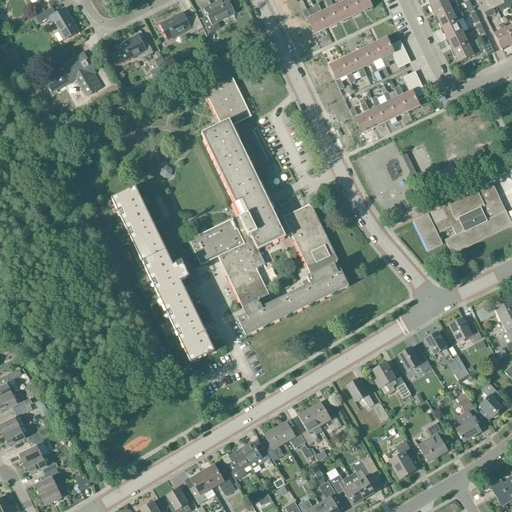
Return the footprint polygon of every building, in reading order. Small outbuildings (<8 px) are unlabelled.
[(215,4),(204,10),(207,17),(201,20),(208,35),(220,30),(216,24),(218,23),(219,24),(227,20),(226,18),(234,15),(226,0),(223,0),(219,2),(218,2),(215,3),(215,4)] [(335,25),(347,20),(339,4),(332,7),(328,0),(326,0),(324,1),(328,9),(335,25)] [(347,20),(358,14),(350,0),(347,0),(344,2),(343,0),(337,0),(339,4),(347,20)] [(350,0),(358,14),(372,8),(368,0),(367,0),(365,1),(364,0),(350,0)] [(430,9),(435,18),(452,10),(458,7),(456,2),(450,5),(447,0),(442,0),(429,7),(430,9)] [(468,11),(472,9),(468,1),(464,3),(468,11)] [(498,6),(501,11),(509,7),(507,3),(504,4),(498,6)] [(324,30),(335,25),(328,9),(321,13),(317,4),(313,6),(317,15),(324,30)] [(79,32),(65,9),(56,14),(52,8),(34,18),(38,25),(50,18),(63,41),(79,32)] [(485,17),(494,13),(492,9),(483,13),(485,17)] [(314,35),(324,30),(317,15),(310,18),(306,10),(301,12),(306,21),(307,21),(314,35)] [(452,10),(435,18),(440,29),(457,21),(463,18),(461,14),(455,17),(452,10)] [(473,23),(478,21),(473,12),(469,14),(473,23)] [(186,21),(182,14),(160,25),(168,41),(189,30),(192,35),(198,32),(191,18),(186,21)] [(440,29),(445,41),(463,32),(457,21),(440,29)] [(479,34),(483,32),(479,24),(475,26),(479,34)] [(500,31),(494,34),(502,51),(511,46),(511,42),(505,29),(503,24),(498,26),(500,31)] [(445,41),(451,52),(468,44),(463,32),(445,41)] [(118,53),(112,56),(117,66),(144,52),(147,57),(153,53),(147,40),(141,43),(138,36),(116,47),(118,53)] [(468,44),(451,52),(456,64),(484,51),(487,57),(494,54),(486,37),(481,39),(484,45),(479,48),(475,40),(468,44)] [(391,53),(388,47),(390,46),(386,38),(374,44),(382,59),(380,60),(384,68),(389,66),(385,58),(392,55),(391,53)] [(218,42),(211,45),(214,51),(221,48),(218,42)] [(388,47),(391,53),(402,47),(400,42),(390,46),(388,47)] [(374,63),(380,60),(382,59),(374,44),(363,50),(370,65),(369,65),(373,74),(377,71),(374,63)] [(402,47),(391,53),(392,55),(393,58),(405,52),(402,47)] [(363,69),(369,65),(370,65),(363,50),(351,55),(359,71),(357,71),(361,79),(366,77),(363,69)] [(405,52),(393,58),(396,63),(408,58),(405,52)] [(351,74),(357,71),(359,71),(351,55),(340,61),(347,76),(346,77),(350,84),(355,82),(351,74)] [(64,67),(44,79),(52,93),(50,89),(64,81),(66,85),(78,77),(85,89),(82,91),(86,97),(98,91),(87,72),(93,69),(92,69),(90,70),(88,67),(85,61),(82,63),(78,57),(63,65),(64,67)] [(19,58),(13,61),(16,66),(22,63),(19,58)] [(161,58),(155,61),(161,73),(167,71),(161,58)] [(410,63),(408,58),(396,63),(398,69),(410,63)] [(340,80),(346,77),(347,76),(340,61),(329,66),(336,80),(335,81),(339,90),(344,88),(340,80)] [(158,69),(151,72),(154,79),(161,77),(158,69)] [(406,84),(417,78),(415,73),(403,78),(406,84)] [(240,220),(233,223),(232,220),(189,241),(189,242),(180,246),(192,271),(218,257),(242,308),(242,309),(245,316),(237,320),(246,338),(349,288),(340,270),(337,272),(334,265),(337,264),(309,206),(292,214),(291,212),(283,216),(284,218),(283,218),(283,220),(278,222),(232,127),(251,117),(230,74),(202,88),(220,125),(201,135),(241,217),(239,218),(240,220)] [(415,99),(413,100),(411,95),(410,92),(404,96),(399,87),(397,82),(397,81),(396,78),(391,81),(399,98),(406,113),(419,107),(415,99)] [(406,84),(408,89),(420,84),(417,78),(406,84)] [(96,110),(122,95),(116,83),(89,99),(96,110)] [(408,89),(410,92),(411,95),(423,89),(420,84),(408,89)] [(413,100),(415,99),(425,94),(423,89),(411,95),(413,100)] [(383,95),(387,103),(395,119),(406,113),(399,98),(392,101),(388,93),(383,95)] [(387,103),(381,106),(377,98),(372,100),(376,108),(383,124),(395,119),(387,103)] [(361,106),(365,114),(372,129),(383,124),(376,108),(370,111),(366,103),(361,106)] [(354,109),(349,111),(354,121),(355,120),(362,134),(372,129),(365,114),(358,117),(354,109)] [(481,147),(454,160),(459,171),(486,158),(481,147)] [(415,186),(419,184),(404,153),(400,155),(415,186)] [(501,167),(492,172),(494,178),(503,173),(501,167)] [(427,215),(413,222),(428,253),(442,246),(437,235),(451,228),(455,236),(445,241),(452,256),(511,226),(511,225),(505,210),(505,211),(500,200),(492,184),(484,187),(484,188),(476,192),(442,208),(427,215)] [(196,279),(192,271),(180,246),(166,253),(135,188),(111,199),(190,364),(214,353),(203,328),(213,323),(206,307),(195,313),(181,282),(189,279),(190,282),(196,279)] [(326,197),(322,190),(304,199),(308,206),(326,197)] [(511,317),(511,303),(511,302),(491,312),(489,307),(476,313),(481,323),(497,315),(501,323),(511,317)] [(511,317),(501,323),(504,330),(500,332),(506,345),(511,342),(511,317)] [(463,319),(449,326),(457,342),(468,337),(471,343),(480,339),(474,326),(468,330),(463,319)] [(437,333),(425,341),(433,356),(441,352),(445,359),(450,356),(445,349),(446,348),(437,333)] [(484,343),(475,348),(477,353),(486,348),(484,343)] [(411,349),(398,356),(407,371),(413,368),(414,369),(418,367),(422,374),(430,369),(422,355),(416,358),(411,349)] [(498,360),(506,357),(503,349),(495,352),(498,360)] [(458,357),(452,361),(459,372),(465,369),(458,357)] [(2,366),(4,371),(19,364),(17,359),(2,366)] [(385,364),(373,372),(377,380),(374,382),(379,389),(385,385),(390,394),(395,391),(392,387),(396,384),(394,380),(395,380),(385,364)] [(23,369),(8,376),(10,382),(25,374),(23,369)] [(359,380),(346,387),(355,403),(362,398),(368,409),(374,405),(359,380)] [(9,388),(7,384),(0,387),(0,400),(16,393),(12,387),(9,388)] [(403,400),(411,395),(404,384),(396,389),(403,400)] [(480,406),(483,410),(480,413),(488,422),(492,418),(492,419),(502,409),(492,399),(497,394),(488,385),(482,392),(488,398),(480,406)] [(13,410),(14,413),(26,407),(30,405),(29,402),(31,402),(29,399),(21,403),(16,393),(0,400),(0,413),(11,408),(13,410)] [(419,394),(413,398),(417,406),(423,402),(419,394)] [(462,427),(456,430),(463,443),(480,433),(468,412),(474,409),(465,394),(456,399),(464,413),(457,418),(462,427)] [(40,400),(35,403),(37,408),(43,406),(45,405),(42,399),(40,400)] [(320,403),(309,410),(319,428),(325,424),(331,433),(341,427),(334,416),(329,418),(320,403)] [(388,418),(380,405),(375,408),(383,422),(388,418)] [(29,412),(26,407),(14,413),(16,418),(0,425),(0,431),(3,437),(17,430),(20,429),(26,426),(21,416),(29,412)] [(312,432),(319,428),(309,410),(297,416),(307,432),(301,435),(308,447),(318,441),(312,432)] [(286,423),(275,430),(284,444),(289,441),(294,450),(304,443),(298,433),(293,436),(286,423)] [(418,446),(428,464),(447,452),(439,439),(444,436),(437,423),(426,430),(431,439),(418,446)] [(26,426),(20,429),(3,437),(8,448),(26,439),(29,444),(41,438),(39,433),(31,437),(26,426)] [(275,430),(264,436),(272,449),(266,452),(272,462),(283,456),(278,448),(284,444),(275,430)] [(49,454),(41,438),(29,444),(31,449),(19,455),(24,465),(42,457),(46,455),(49,454)] [(400,480),(415,471),(408,460),(414,457),(405,442),(395,448),(399,455),(388,461),(400,480)] [(252,443),(241,450),(250,465),(256,461),(259,465),(269,459),(261,445),(255,448),(252,443)] [(241,450),(229,457),(232,462),(226,466),(235,481),(247,474),(243,469),(250,465),(241,450)] [(46,455),(42,457),(24,465),(29,476),(41,470),(44,475),(56,469),(54,464),(51,465),(46,455)] [(363,501),(374,494),(365,479),(376,473),(368,460),(353,469),(360,481),(354,485),(363,501)] [(202,473),(212,490),(218,486),(225,497),(235,490),(225,473),(220,476),(214,466),(202,473)] [(58,474),(56,469),(44,475),(46,480),(34,486),(39,497),(57,488),(52,478),(58,474)] [(202,473),(190,480),(196,490),(191,493),(199,506),(207,501),(204,494),(212,490),(202,473)] [(81,493),(90,488),(85,477),(76,481),(81,493)] [(354,485),(349,477),(342,481),(340,477),(330,482),(338,495),(343,492),(352,507),(363,501),(354,485)] [(490,488),(501,507),(511,500),(511,477),(508,480),(509,482),(503,485),(501,481),(490,488)] [(319,505),(323,511),(338,511),(331,499),(335,496),(328,483),(318,489),(326,501),(319,505)] [(62,499),(57,488),(39,497),(44,507),(62,499)] [(174,493),(167,497),(176,511),(182,508),(184,511),(190,511),(191,511),(178,490),(177,488),(172,491),(174,493)] [(3,498),(0,499),(0,511),(16,511),(13,506),(7,508),(3,498)] [(308,501),(298,506),(301,511),(323,511),(319,505),(312,509),(308,501)] [(156,509),(152,503),(140,510),(141,511),(164,511),(161,506),(156,509)] [(286,511),(299,511),(294,503),(285,509),(286,511)]
